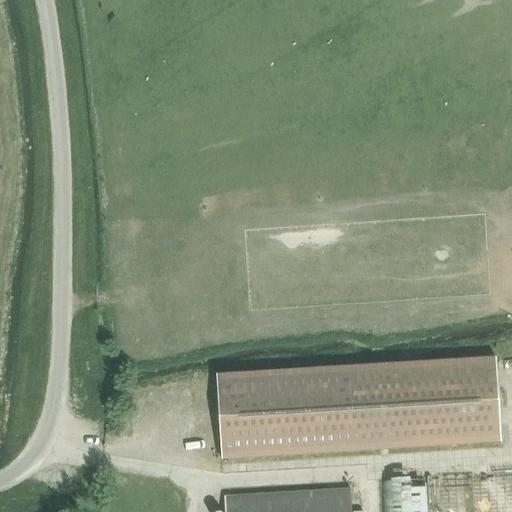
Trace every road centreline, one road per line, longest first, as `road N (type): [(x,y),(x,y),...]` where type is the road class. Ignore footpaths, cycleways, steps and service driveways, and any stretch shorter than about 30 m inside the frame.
road 1 (unclassified): [(0,479),(32,457),(55,414),(63,280),(46,0)]
road 2 (track): [(511,454),(208,478),(45,440)]
